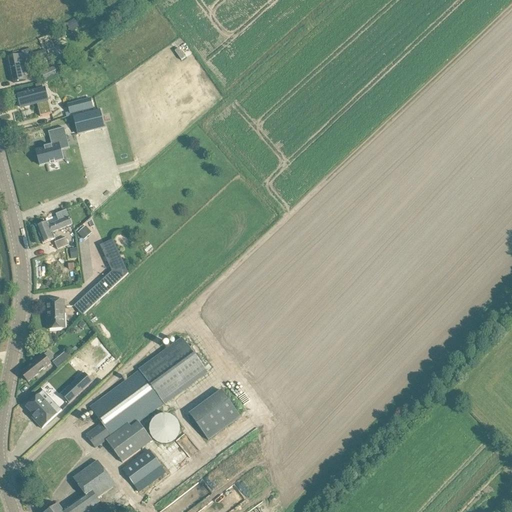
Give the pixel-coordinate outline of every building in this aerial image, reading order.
[(77,17),(69,22),(72,27),(80,23),(77,17)] [(22,55),(8,57),(14,83),(24,81),(25,81),(24,73),(27,72),(26,65),(47,59),(45,50),(31,55),(29,50),(21,52),(22,55)] [(37,90),(17,95),(20,107),(37,103),(40,117),(52,114),(45,88),(43,89),(41,84),(35,85),(37,90)] [(91,99),(67,105),(70,115),(93,109),(91,99)] [(100,110),(73,117),(74,117),(78,134),(104,128),(100,111),(100,110)] [(52,146),(35,150),(36,150),(40,165),(63,160),(61,150),(58,139),(66,137),(64,128),(48,132),(52,146)] [(53,233),(73,225),(66,210),(56,215),(58,221),(48,225),(47,223),(37,227),(37,226),(36,227),(43,244),(44,244),(44,243),(56,239),(53,233)] [(86,226),(78,233),(84,240),(92,233),(86,226)] [(58,250),(69,245),(66,238),(55,243),(58,250)] [(112,272),(74,306),(83,316),(128,274),(113,240),(100,246),(112,272)] [(149,244),(143,249),(147,253),(153,247),(149,244)] [(65,329),(64,301),(46,302),(47,320),(46,320),(47,326),(48,326),(48,330),(65,329)] [(80,320),(77,326),(83,329),(86,323),(80,320)] [(207,371),(183,339),(140,371),(90,408),(102,424),(86,436),(95,448),(106,441),(122,463),(152,441),(138,422),(164,403),(207,371)] [(66,351),(53,362),(57,368),(71,357),(66,351)] [(43,356),(21,373),(28,382),(50,364),(49,363),(54,359),(54,357),(51,353),(49,353),(44,357),(43,356)] [(69,404),(92,382),(84,373),(61,395),(69,404)] [(39,395),(26,407),(39,421),(37,423),(42,429),(57,415),(62,411),(43,391),(39,395)] [(240,417),(221,391),(189,415),(208,441),(240,417)] [(178,425),(178,422),(177,420),(176,417),(174,415),(172,413),(169,412),(165,411),(163,411),(160,412),(157,414),(155,415),(153,417),(152,419),(151,422),(151,424),(151,427),(152,430),(153,432),(155,434),(156,435),(159,437),(161,438),(164,438),(166,438),(169,438),(171,437),(173,435),(175,432),(177,430),(178,427),(178,425)] [(149,450),(122,470),(139,493),(166,474),(149,450)] [(86,511),(99,503),(97,499),(116,486),(98,461),(73,479),(85,495),(63,511),(58,505),(47,511),(86,511)]
